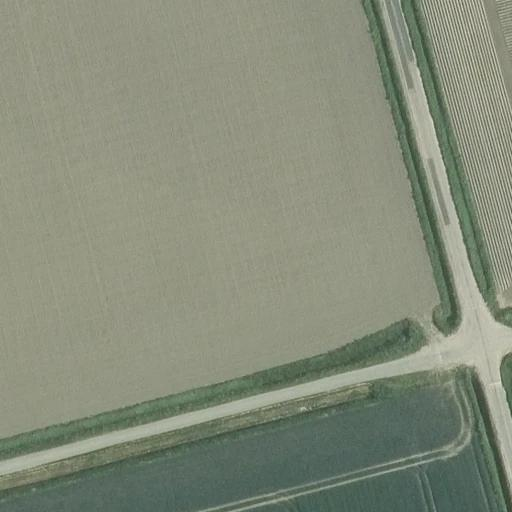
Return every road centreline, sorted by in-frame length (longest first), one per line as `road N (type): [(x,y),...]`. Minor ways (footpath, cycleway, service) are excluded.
road 1 (unclassified): [(0,471),(484,346)]
road 2 (unclassified): [(484,346),(392,0)]
